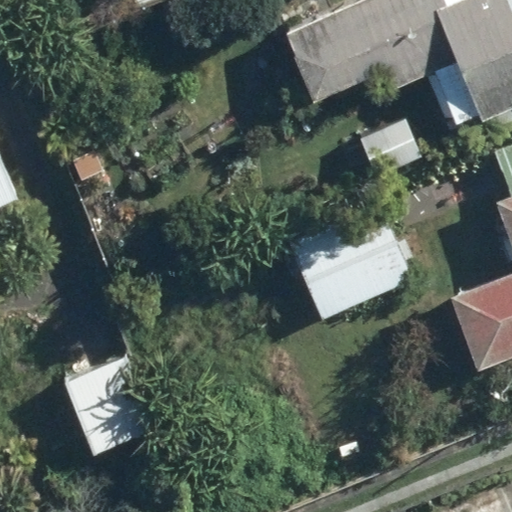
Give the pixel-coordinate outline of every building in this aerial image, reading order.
[(511,0),(330,0),(267,23),(299,109),(418,66),(438,120),(511,93),(511,0)] [(0,168),(0,198),(10,194),(0,168)] [(511,264),(511,268),(447,290),(469,354),(511,339),(511,190),(489,198),(511,264)] [(280,241),(312,315),(408,273),(376,199),(280,241)] [(163,416),(131,340),(51,374),(84,450),(163,416)]
